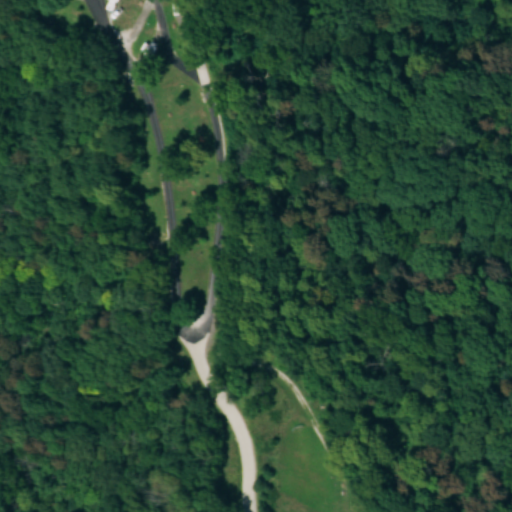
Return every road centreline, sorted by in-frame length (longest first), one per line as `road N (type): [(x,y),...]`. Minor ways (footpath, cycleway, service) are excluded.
road 1 (residential): [(250,511),(252,461),(202,361),(209,130),(177,0)]
road 2 (residential): [(202,361),(185,338),(155,125),(125,53)]
